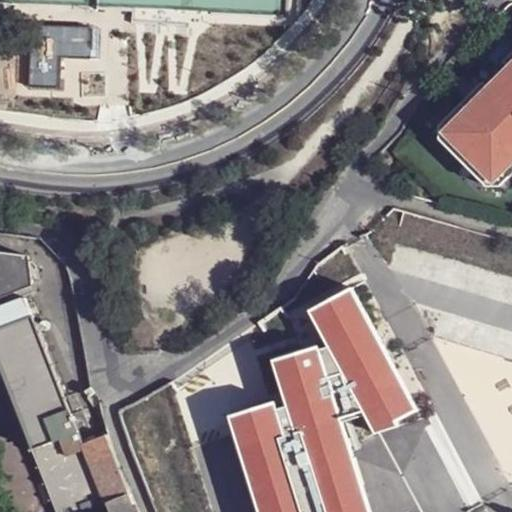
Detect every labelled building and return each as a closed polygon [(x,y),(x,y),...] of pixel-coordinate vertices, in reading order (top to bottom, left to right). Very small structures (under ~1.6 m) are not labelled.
[(197,0),(197,29),(288,30),(288,0),(197,0)] [(511,50),(503,60),(508,68),(511,64),(511,50)] [(511,157),(511,64),(508,68),(489,88),(446,132),(491,176),(511,157)] [(511,174),(511,157),(491,176),(446,132),(489,88),(481,81),(437,126),(437,139),(482,186),(500,187),(511,174)] [(511,274),(495,270),(504,236),(383,204),(372,247),(422,260),(417,279),(511,303),(511,274)] [(0,294),(34,282),(31,253),(0,248),(0,294)] [(370,420),(379,437),(393,435),(390,428),(421,413),(351,294),(311,314),(334,356),(370,420)] [(141,511),(139,506),(125,475),(111,433),(84,444),(80,432),(90,428),(83,410),(73,415),(28,296),(0,306),(0,360),(58,511),(141,511)] [(327,359),(324,351),(275,365),(291,414),(322,511),(374,511),(348,428),(327,359)] [(334,356),(327,359),(348,428),(370,420),(334,356)] [(278,405),(230,420),(258,511),(311,511),(282,418),(278,405)] [(322,511),(291,414),(282,418),(311,511),(322,511)]
